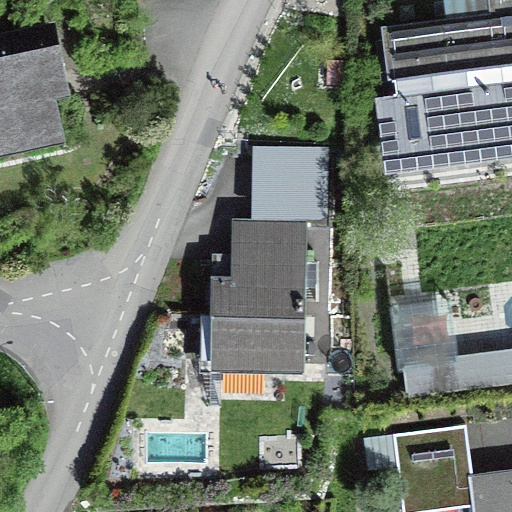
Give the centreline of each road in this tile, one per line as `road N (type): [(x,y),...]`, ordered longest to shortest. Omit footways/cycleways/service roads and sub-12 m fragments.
road 1 (residential): [(248,0),(116,313)]
road 2 (residential): [(116,313),(40,511)]
